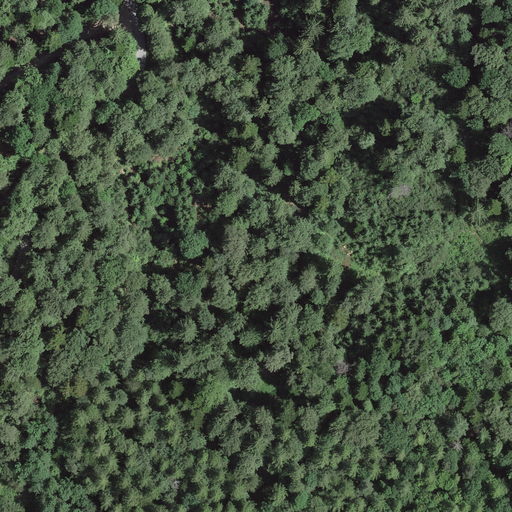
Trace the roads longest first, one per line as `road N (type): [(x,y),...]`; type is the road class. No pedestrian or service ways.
road 1 (track): [(255,511),(293,345),(310,87),(329,0)]
road 2 (unclassified): [(0,333),(43,173),(136,79),(141,44),(130,0)]
road 3 (track): [(0,86),(134,12)]
